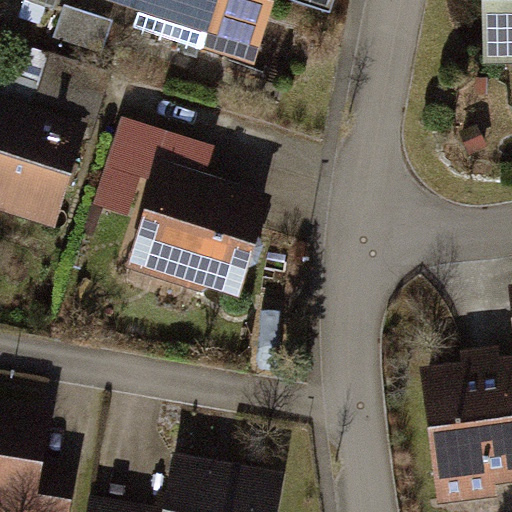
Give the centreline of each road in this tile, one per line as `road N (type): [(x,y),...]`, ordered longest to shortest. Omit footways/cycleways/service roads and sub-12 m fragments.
road 1 (residential): [(0,350),(309,404),(355,401)]
road 2 (residential): [(400,0),(362,217)]
road 3 (residential): [(362,217),(355,401)]
road 4 (residential): [(511,225),(481,231),(362,217)]
